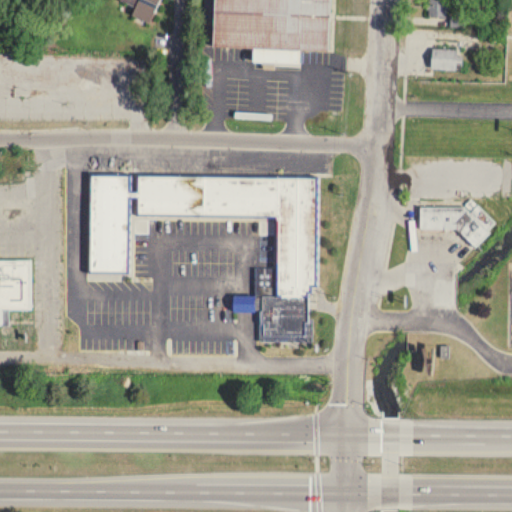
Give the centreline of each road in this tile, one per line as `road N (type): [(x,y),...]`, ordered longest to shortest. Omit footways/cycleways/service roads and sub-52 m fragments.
road 1 (residential): [(0,136),(378,142)]
road 2 (residential): [(347,364),(0,358)]
road 3 (trunk): [(0,487),(347,491)]
road 4 (trunk): [(347,432),(0,429)]
road 5 (trunk): [(266,431),(240,442),(0,440)]
road 6 (residential): [(378,142),(351,315)]
road 7 (residential): [(351,315),(456,324),(511,363)]
road 8 (trunk): [(347,491),(511,492)]
road 9 (trunk): [(511,433),(347,432)]
road 10 (residential): [(385,0),(378,142)]
